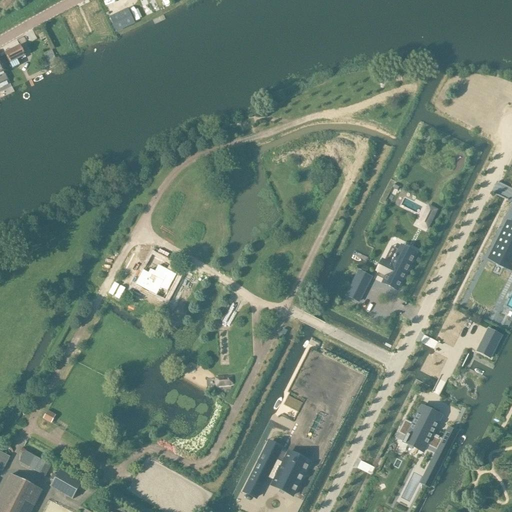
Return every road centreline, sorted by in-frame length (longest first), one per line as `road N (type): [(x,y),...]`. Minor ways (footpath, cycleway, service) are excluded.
road 1 (residential): [(511,136),(396,366)]
road 2 (residential): [(396,366),(323,511)]
road 3 (residential): [(284,308),(396,366)]
